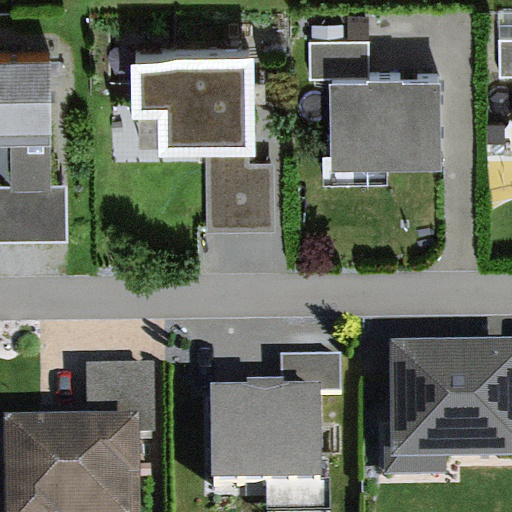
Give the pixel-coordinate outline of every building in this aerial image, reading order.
[(511,36),(503,37),(503,76),(511,76),(511,36)] [(370,43),(311,43),(311,83),(332,83),(333,175),(442,174),(441,76),(370,76),(370,43)] [(255,53),(135,55),(135,110),(160,110),(161,146),(208,146),(248,145),(256,145),(255,53)] [(50,63),(0,63),(0,147),(11,147),(12,187),(52,186),(50,63)] [(248,145),(208,146),(210,231),(276,231),(273,166),(249,167),(248,145)] [(12,187),(0,186),(0,242),(68,242),(68,186),(52,186),(12,187)] [(511,339),(393,340),(393,426),(381,426),(381,479),(448,479),(448,450),(511,449),(511,339)] [(284,384),(213,385),(214,479),(267,478),(267,510),(331,510),(331,475),(322,475),(321,391),(339,391),(339,354),(284,354),(284,384)] [(91,416),(11,417),(13,502),(0,502),(0,511),(136,511),(136,432),(157,432),(156,365),(91,366),(91,416)]
